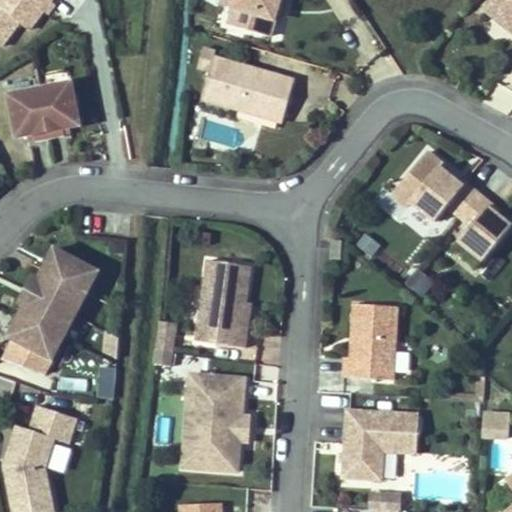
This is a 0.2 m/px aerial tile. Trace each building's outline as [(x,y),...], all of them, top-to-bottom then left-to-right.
[(20,20),(31,28),(53,0),(0,0),(0,44),(1,45),(20,20)] [(231,9),(228,24),(273,36),(282,0),(290,0),(291,0),(220,0),(219,4),(231,9)] [(482,0),(479,4),(491,14),(501,0),(482,0)] [(511,0),(501,0),(491,14),(511,30),(511,0)] [(203,44),(198,63),(210,67),(202,95),(242,106),(243,101),(285,113),(296,76),(214,52),(215,48),(203,44)] [(6,102),(15,145),(31,142),(32,147),(62,141),(61,136),(78,132),(68,89),(6,102)] [(243,101),(242,106),(283,118),(285,113),(243,101)] [(465,183),(443,165),(445,162),(430,150),(393,195),(406,205),(409,202),(434,222),(445,208),(469,226),(456,242),(482,263),(511,225),(511,221),(491,205),(495,201),(468,180),(465,183)] [(365,233),(356,245),(372,257),(381,245),(365,233)] [(3,337),(56,361),(100,267),(54,246),(36,285),(30,280),(3,337)] [(242,295),(247,259),(204,254),(194,335),(243,341),(245,322),(239,321),(242,295)] [(422,297),(435,282),(418,269),(406,284),(422,297)] [(242,295),(239,321),(245,322),(248,296),(242,295)] [(396,298),(354,295),(350,349),(344,348),(342,368),(391,372),(396,298)] [(174,317),(159,315),(157,330),(172,332),(174,317)] [(172,332),(157,330),(156,345),(171,347),(172,332)] [(170,360),(171,347),(156,345),(155,359),(170,360)] [(95,398),(112,401),(117,367),(100,364),(95,398)] [(204,384),(205,369),(187,368),(186,382),(204,384)] [(243,372),(205,369),(204,384),(186,382),(180,460),(236,465),(238,431),(240,406),(243,372)] [(86,393),(89,381),(69,376),(66,388),(86,393)] [(240,406),(238,431),(247,432),(249,407),(240,406)] [(345,407),(341,477),(382,479),(384,453),(417,455),(420,411),(345,407)] [(0,468),(0,475),(7,511),(49,511),(42,475),(52,446),(66,451),(75,426),(35,412),(26,436),(13,431),(0,468)] [(511,500),(496,511),(511,511),(511,466),(497,478),(511,497),(511,500)] [(370,488),(368,504),(374,504),(397,506),(399,490),(370,488)] [(219,511),(219,501),(179,503),(179,511),(219,511)]
